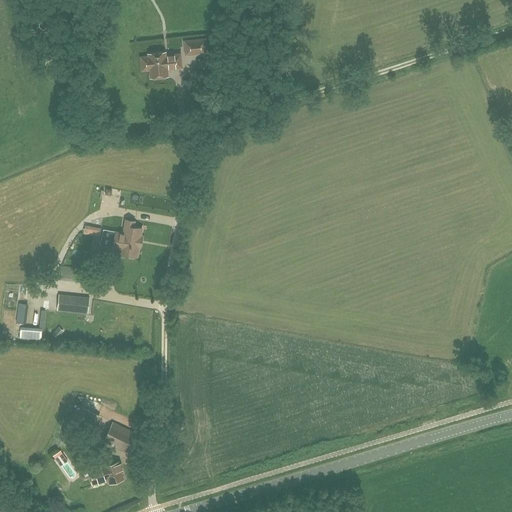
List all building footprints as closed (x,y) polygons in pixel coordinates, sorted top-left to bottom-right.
[(204,39),(185,41),(184,41),(186,54),(206,52),(204,39)] [(166,69),(170,68),(181,67),(180,54),(165,56),(165,52),(148,54),(149,57),(141,57),(142,70),(150,70),(151,78),(167,76),(166,69)] [(141,229),(133,227),(134,221),(125,220),(123,233),(115,232),(115,233),(110,232),(108,247),(113,247),(112,248),(120,250),(119,254),(137,257),(138,247),(140,247),(142,237),(140,236),(141,229)] [(101,228),(85,225),(83,233),(100,236),(101,228)] [(108,247),(110,232),(103,231),(100,245),(108,247)] [(78,267),(59,266),(58,280),(76,282),(78,267)] [(88,313),(89,297),(59,294),(57,310),(88,313)] [(28,304),(19,303),(16,324),(25,325),(28,304)] [(20,327),(19,338),(40,339),(41,328),(20,327)] [(59,327),(53,334),(59,339),(64,332),(59,327)] [(87,411),(79,428),(88,433),(97,415),(87,411)] [(129,454),(138,435),(112,423),(103,442),(129,454)] [(182,440),(183,427),(176,426),(174,438),(182,440)] [(99,458),(100,465),(88,469),(92,483),(108,478),(110,483),(123,479),(121,473),(123,473),(119,462),(111,464),(109,455),(99,458)] [(0,511),(17,511),(7,503),(0,510),(0,511)]
